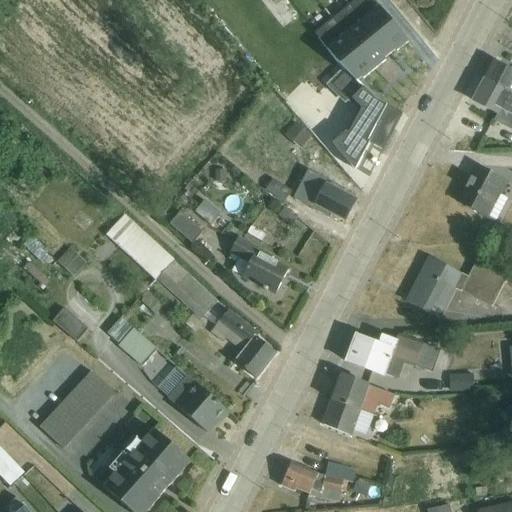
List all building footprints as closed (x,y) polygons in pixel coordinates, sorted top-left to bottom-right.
[(329,0),(320,0),(307,9),(332,47),(352,33),(329,0)] [(511,71),(494,62),(484,81),(511,95),(511,71)] [(341,72),(327,86),(346,105),(348,102),(357,111),(346,134),(332,145),(355,172),(370,144),(383,152),(402,116),(375,101),(346,72),(343,75),(341,72)] [(509,117),(511,118),(511,95),(484,81),(473,103),(506,120),(509,117)] [(313,139),(297,123),(285,137),(302,151),(313,139)] [(509,200),(502,197),(508,185),(478,169),(459,205),(489,220),(489,219),(496,223),(509,200)] [(329,184),(330,182),(308,170),(296,193),(317,203),(315,205),(312,209),(330,218),(331,215),(346,222),(356,203),(342,195),(344,191),(329,184)] [(232,184),(232,171),(215,172),(215,184),(232,184)] [(292,192),(273,180),(266,192),(284,204),(292,192)] [(170,226),(193,246),(204,234),(181,214),(170,226)] [(157,281),(173,263),(125,218),(108,238),(156,282),(157,281)] [(269,293),(275,296),(288,271),(271,262),(273,259),(238,241),(231,254),(240,259),(232,273),(263,290),(263,291),(268,294),(269,293)] [(68,259),(60,268),(73,280),(86,265),(69,250),(64,256),(68,259)] [(507,281),(476,264),(468,280),(430,261),(408,303),(441,320),(456,291),(461,294),(462,293),(493,309),(507,281)] [(173,263),(157,281),(202,321),(204,318),(207,322),(215,328),(211,334),(223,344),(226,340),(243,353),(235,364),(257,381),(277,355),(257,339),(259,336),(229,312),(221,323),(209,314),(218,304),(173,263)] [(155,316),(163,307),(148,292),(143,298),(147,302),(144,305),(155,316)] [(53,323),(77,343),(88,331),(64,310),(53,323)] [(194,316),(185,326),(195,334),(203,324),(194,316)] [(157,352),(133,331),(119,348),(142,368),(157,352)] [(404,365),(415,369),(416,368),(433,374),(440,351),(398,336),(396,342),(382,337),(379,346),(357,338),(347,364),(385,378),(387,374),(399,379),(404,365)] [(176,368),(157,390),(168,400),(188,378),(176,368)] [(40,429),(64,451),(116,395),(92,373),(40,429)] [(473,376),(449,377),(450,394),(474,393),(473,376)] [(354,432),(368,437),(375,417),(374,417),(378,406),(390,410),(395,397),(342,377),(323,427),(352,438),(354,432)] [(207,435),(227,412),(188,378),(168,400),(207,435)] [(511,413),(511,403),(510,398),(498,402),(504,416),(511,413)] [(115,475),(104,488),(129,511),(148,511),(160,499),(164,493),(171,486),(191,464),(154,431),(142,444),(137,440),(134,437),(107,468),(110,471),(115,475)] [(489,436),(490,449),(509,448),(508,438),(506,438),(506,435),(489,436)] [(0,449),(0,478),(10,489),(24,475),(0,449)] [(348,484),(354,485),(357,471),(346,469),(347,468),(328,464),(325,477),(319,476),(292,465),(282,489),(294,494),(296,490),(309,496),(320,501),(339,504),(341,492),(346,493),(348,484)] [(27,511),(17,500),(2,511),(27,511)] [(511,511),(511,503),(477,511),(511,511)]
